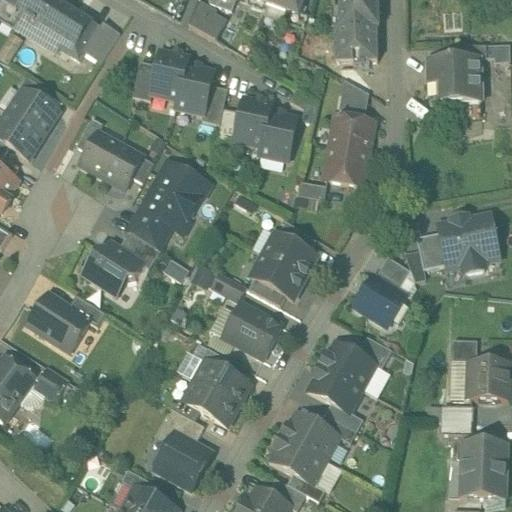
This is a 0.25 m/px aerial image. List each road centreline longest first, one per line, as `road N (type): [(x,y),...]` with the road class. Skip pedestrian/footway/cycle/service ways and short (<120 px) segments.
road 1 (residential): [(400,0),(393,188),(212,511)]
road 2 (residential): [(113,0),(271,86)]
